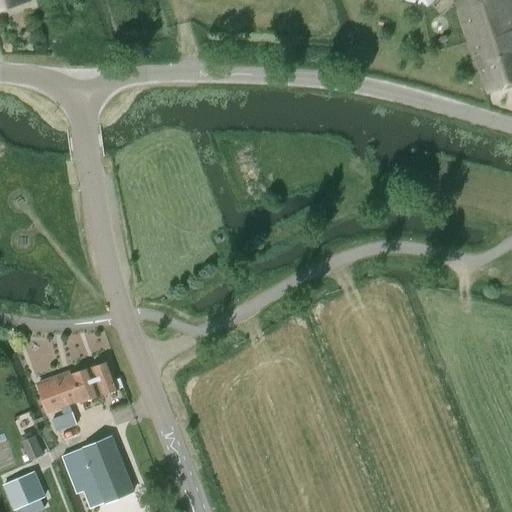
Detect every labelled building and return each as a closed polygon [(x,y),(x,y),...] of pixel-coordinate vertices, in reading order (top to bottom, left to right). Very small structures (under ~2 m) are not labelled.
[(0,0),(0,10),(31,1),(30,0),(0,0)] [(487,93),(511,85),(511,12),(508,0),(462,0),(457,2),(487,93)] [(108,361),(72,374),(81,400),(81,402),(122,388),(118,379),(115,380),(108,361)] [(62,375),(38,384),(48,412),(60,408),(63,415),(53,419),(57,431),(77,424),(73,412),(70,413),(67,405),(81,400),(72,374),(62,377),(62,375)] [(83,447),(98,485),(106,503),(134,492),(118,454),(111,436),(101,440),(98,441),(83,447)] [(21,443),(29,461),(43,455),(35,437),(21,443)] [(78,494),(98,485),(83,447),(63,455),(78,494)] [(43,492),(35,472),(2,486),(10,506),(43,492)]
